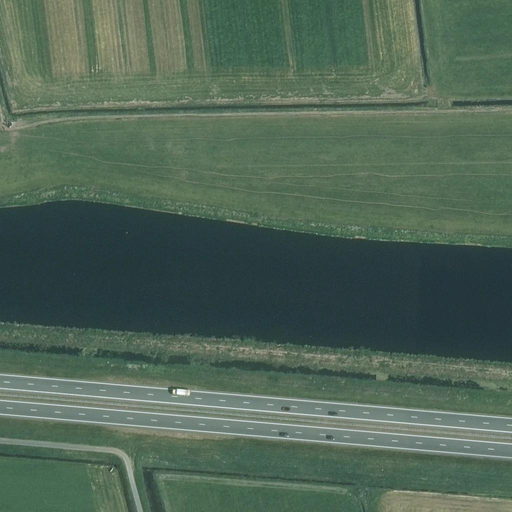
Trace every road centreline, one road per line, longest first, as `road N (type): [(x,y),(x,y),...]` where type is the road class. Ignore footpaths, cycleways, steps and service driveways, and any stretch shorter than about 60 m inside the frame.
road 1 (trunk): [(0,407),(511,451)]
road 2 (trunk): [(511,426),(0,382)]
